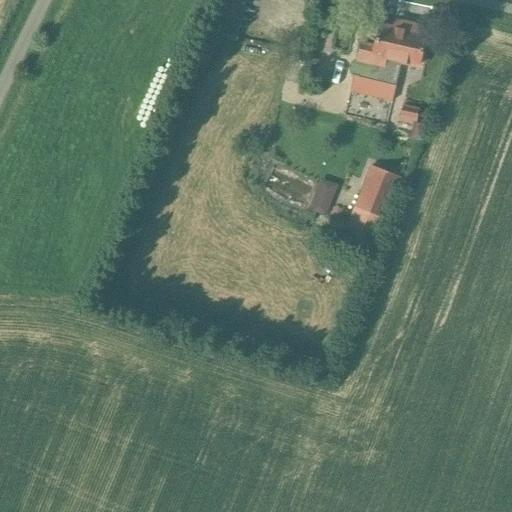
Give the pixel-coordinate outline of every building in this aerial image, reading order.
[(221,34),(234,37),(237,25),(223,22),(221,34)] [(353,77),(349,93),(393,103),(402,63),(418,67),(427,29),(409,25),(407,33),(379,26),(374,48),(360,45),(356,63),(355,62),(352,64),(350,67),(350,71),(350,74),(352,77),(353,77)] [(399,121),(415,125),(419,110),(402,106),(399,121)] [(399,180),(372,169),(356,209),(348,227),(330,220),(322,240),(368,259),(383,220),(399,180)] [(319,178),(307,209),(324,216),(337,185),(319,178)]
